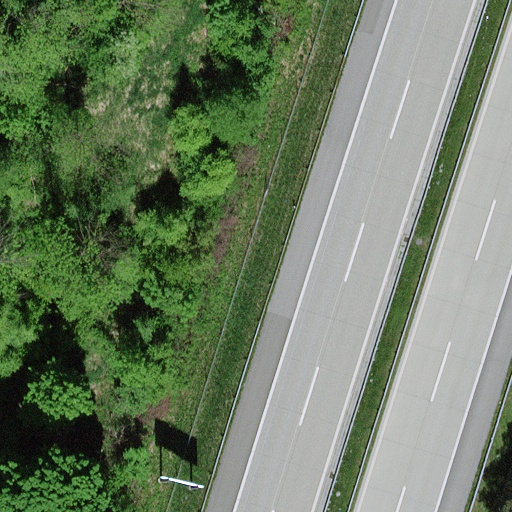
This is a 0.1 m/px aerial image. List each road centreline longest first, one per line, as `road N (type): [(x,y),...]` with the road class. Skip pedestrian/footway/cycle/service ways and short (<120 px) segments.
road 1 (motorway): [(442,0),(278,511)]
road 2 (motorway): [(403,511),(511,162)]
